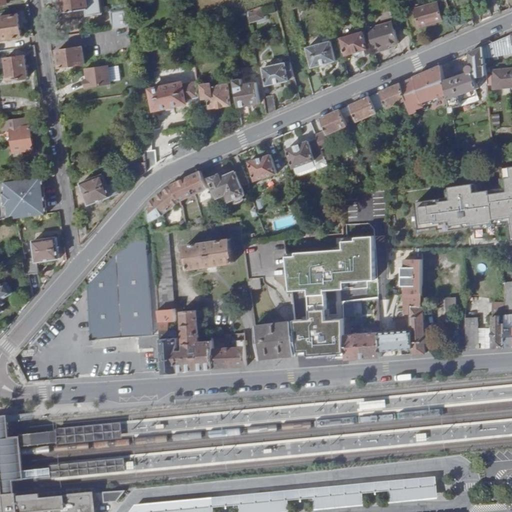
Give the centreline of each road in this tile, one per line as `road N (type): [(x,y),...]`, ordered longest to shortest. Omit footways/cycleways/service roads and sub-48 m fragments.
road 1 (tertiary): [(0,387),(42,394),(511,359)]
road 2 (tertiary): [(511,21),(170,170),(136,196),(74,268)]
road 3 (residential): [(35,0),(74,268)]
